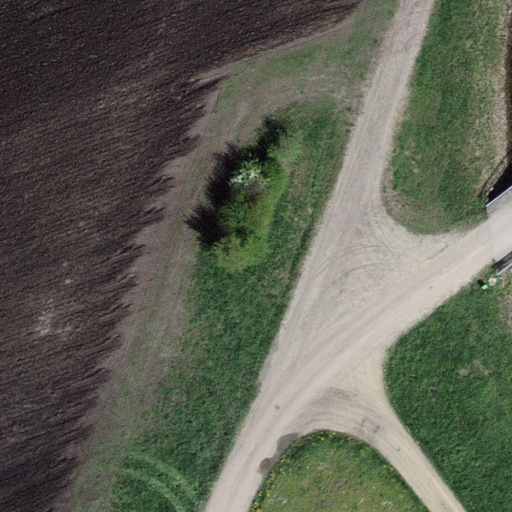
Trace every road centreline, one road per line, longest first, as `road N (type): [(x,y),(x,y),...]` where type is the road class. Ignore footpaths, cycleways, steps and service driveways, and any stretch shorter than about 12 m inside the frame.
road 1 (track): [(337,358),(370,145),(423,0)]
road 2 (track): [(511,224),(337,358)]
road 3 (track): [(337,358),(270,429),(226,511)]
road 4 (track): [(447,511),(337,358)]
